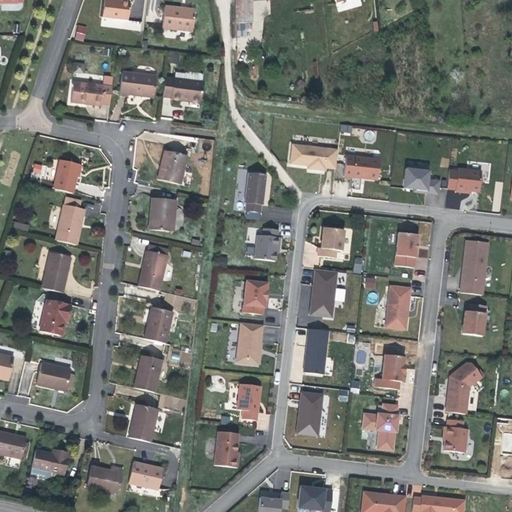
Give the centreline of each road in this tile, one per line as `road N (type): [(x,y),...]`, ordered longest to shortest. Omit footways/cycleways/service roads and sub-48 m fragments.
road 1 (track): [(230,96),(181,511)]
road 2 (residential): [(446,214),(328,197),(310,202),(275,458)]
road 3 (residential): [(0,404),(76,420),(99,399),(123,169),(120,150),(106,138)]
road 4 (track): [(511,131),(262,107),(230,91)]
road 5 (residential): [(446,214),(415,469)]
road 6 (residential): [(415,469),(275,458)]
road 7 (unclassified): [(31,120),(72,0)]
